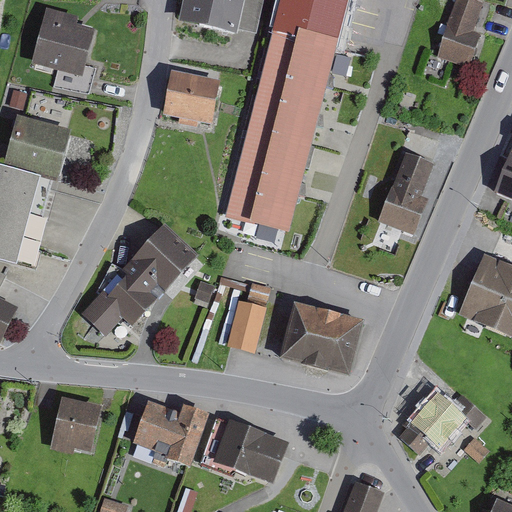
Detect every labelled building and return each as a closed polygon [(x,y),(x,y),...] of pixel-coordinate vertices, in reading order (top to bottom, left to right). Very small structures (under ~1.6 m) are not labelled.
[(184,0),(177,30),(238,44),(240,35),(257,38),(265,0),(184,0)] [(285,0),(276,36),(273,36),(225,223),(290,241),(352,0),(285,0)] [(483,9),(458,0),(438,61),(470,71),(481,39),(474,37),(483,9)] [(46,15),(32,70),(58,77),(55,89),(90,97),(96,71),(87,69),(96,36),(77,32),(79,23),(46,15)] [(221,88),(172,78),(163,121),(179,124),(178,128),(197,132),(197,128),(212,131),(221,88)] [(3,166),(0,164),(0,267),(36,277),(41,259),(34,257),(52,189),(58,190),(73,136),(16,121),(3,166)] [(434,170),(406,159),(379,227),(415,241),(429,205),(421,202),(434,170)] [(511,161),(497,194),(511,200),(511,161)] [(102,300),(82,320),(106,342),(123,322),(133,331),(200,261),(165,230),(125,275),(112,267),(97,296),(102,300)] [(511,272),(485,261),(459,321),(511,343),(511,272)] [(0,298),(8,283),(0,278),(0,353),(21,314),(0,303),(0,298)] [(215,290),(201,284),(195,302),(209,307),(215,290)] [(272,292),(252,287),(248,303),(267,308),(272,292)] [(267,314),(239,307),(227,352),(255,359),(267,314)] [(364,330),(294,312),(280,367),(350,385),(364,330)] [(407,434),(400,442),(419,458),(430,446),(440,455),(466,426),(476,435),(489,420),(462,397),(451,409),(438,398),(411,428),(407,424),(402,429),(407,434)] [(102,413),(62,404),(50,455),(73,460),(74,455),(92,459),(102,413)] [(148,409),(134,450),(155,458),(153,463),(191,476),(209,423),(183,414),(181,420),(148,409)] [(289,451),(217,425),(201,468),(233,480),(234,478),(274,493),(289,451)] [(487,451),(476,441),(467,451),(478,461),(487,451)] [(379,511),(385,499),(355,487),(344,511),(379,511)] [(127,511),(129,509),(104,502),(100,511),(127,511)]
